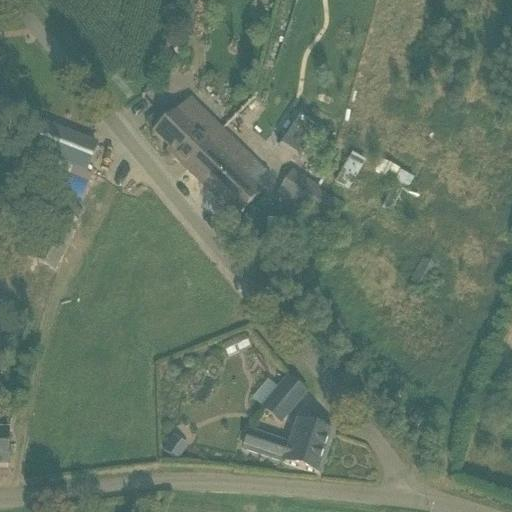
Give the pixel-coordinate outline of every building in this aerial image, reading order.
[(145,125),(154,135),(170,151),(168,153),(186,171),(210,147),(208,145),(223,130),(191,98),(171,118),(161,108),(145,125)] [(317,132),(297,119),(279,147),(299,160),(317,132)] [(95,144),(38,122),(36,121),(25,149),(84,173),(95,144)] [(257,164),(223,130),(208,145),(210,147),(186,171),(236,220),(260,195),(244,178),(257,164)] [(345,171),(358,176),(364,160),(351,155),(345,171)] [(274,198),(276,199),(326,234),(344,208),(293,172),(274,198)] [(24,256),(25,256),(54,272),(79,224),(49,208),(24,256)] [(423,260),(411,283),(425,291),(437,268),(423,260)] [(280,424),(306,394),(288,379),(262,409),(280,424)] [(251,433),(245,450),(318,476),(332,435),(297,423),(290,446),(251,433)] [(0,467),(8,468),(9,432),(0,432),(0,467)]
